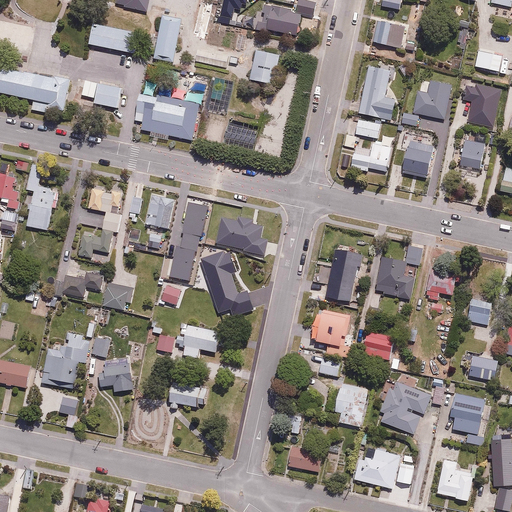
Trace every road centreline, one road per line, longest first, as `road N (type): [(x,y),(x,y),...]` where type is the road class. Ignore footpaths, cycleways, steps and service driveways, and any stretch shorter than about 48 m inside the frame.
road 1 (residential): [(307,192),(0,128)]
road 2 (residential): [(307,192),(247,488)]
road 3 (residential): [(247,488),(0,438)]
road 4 (residential): [(511,236),(307,192)]
road 5 (residential): [(348,0),(307,192)]
road 6 (residential): [(389,511),(247,488)]
